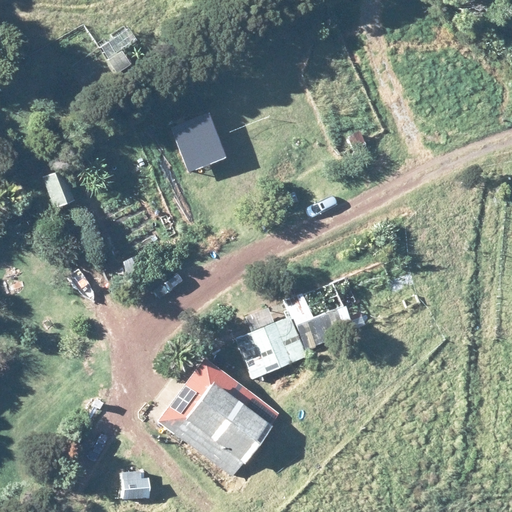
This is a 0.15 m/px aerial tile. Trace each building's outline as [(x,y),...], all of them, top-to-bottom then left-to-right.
[(114,78),(127,68),(118,55),(104,64),(114,78)] [(344,141),(352,154),(364,147),(356,134),(344,141)] [(39,184),(48,211),(70,204),(60,176),(39,184)] [(80,280),(89,272),(83,265),(74,272),(80,280)] [(300,352),(349,334),(331,286),(283,304),(300,352)] [(250,381),(303,360),(288,320),(235,340),(250,381)] [(156,426),(230,479),(275,415),(201,363),(156,426)] [(149,481),(123,482),(124,503),(150,502),(149,481)]
